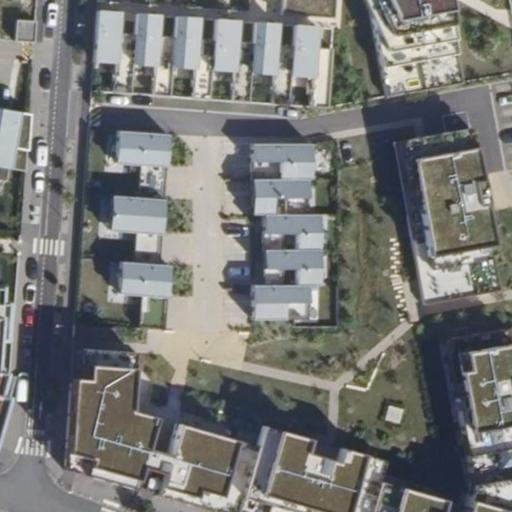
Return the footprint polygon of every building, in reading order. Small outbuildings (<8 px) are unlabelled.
[(282,0),(281,16),(336,19),(337,0),(282,0)] [(389,98),(465,84),(449,0),(370,0),(375,20),(389,98)] [(313,77),(317,28),(294,26),(293,47),(276,46),(277,25),(254,23),(253,44),(236,43),(238,22),(215,20),(214,42),(197,40),(198,19),(176,18),(174,39),(157,37),(159,16),(136,15),(135,36),(118,35),(119,14),(97,12),(93,62),(115,64),(113,94),(130,95),(133,65),(155,66),(152,96),(170,98),(172,68),(194,69),(192,99),(210,101),(212,71),(234,72),(232,102),(249,103),(252,73),(273,75),(271,105),(289,106),(291,76),(313,77)] [(36,22),(17,21),(16,42),(35,43),(36,22)] [(0,182),(3,183),(5,169),(25,172),(29,123),(12,120),(10,137),(6,137),(0,135),(0,182)] [(395,143),(425,305),(503,291),(488,212),(495,211),(489,178),(482,180),(473,129),(395,143)] [(169,135),(117,132),(114,164),(141,166),(167,168),(169,135)] [(313,145),(252,144),(253,215),(264,215),(265,286),(253,286),(253,320),(310,320),(310,286),(321,286),(321,215),(310,215),(309,179),(313,179),(313,145)] [(165,199),(167,168),(141,166),(139,198),(165,199)] [(139,198),(110,196),(109,233),(136,234),(162,235),(165,199),(139,198)] [(160,265),(162,235),(136,234),(135,263),(160,265)] [(120,262),(117,295),(142,297),(168,299),(170,266),(160,265),(135,263),(120,262)] [(168,299),(142,297),(140,329),(166,331),(168,299)] [(511,511),(511,363),(505,330),(436,340),(462,487),(454,511),(435,511),(439,499),(379,483),(384,461),(331,446),(327,458),(299,451),(303,438),(268,428),(262,448),(168,421),(159,454),(140,448),(149,416),(123,408),(127,368),(80,364),(79,380),(70,380),(65,470),(140,491),(212,511),(511,511)]
